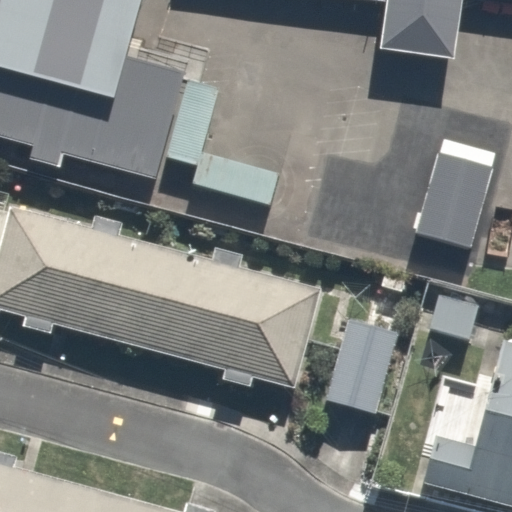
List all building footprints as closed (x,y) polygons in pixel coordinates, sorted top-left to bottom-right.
[(0,0),(0,153),(160,197),(190,89),(125,71),(144,0),(0,0)] [(511,0),(253,0),(386,20),(379,70),(457,82),(468,0),(482,0),(511,4),(511,0)] [(503,174),(399,146),(383,204),(319,187),(306,236),(473,282),(503,174)] [(0,200),(0,314),(285,396),(315,290),(0,200)] [(460,354),(476,301),(433,288),(417,341),(460,354)] [(368,423),(393,339),(329,320),(304,404),(368,423)] [(511,333),(496,329),(463,448),(409,433),(397,475),(511,507),(511,333)] [(0,511),(147,511),(0,464),(0,511)]
